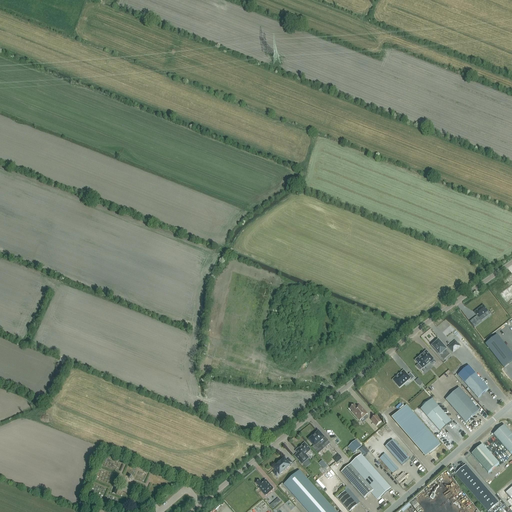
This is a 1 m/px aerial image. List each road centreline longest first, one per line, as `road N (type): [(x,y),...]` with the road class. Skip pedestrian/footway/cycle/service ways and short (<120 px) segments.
road 1 (tertiary): [(191,511),(511,262)]
road 2 (unclassified): [(390,511),(511,404)]
